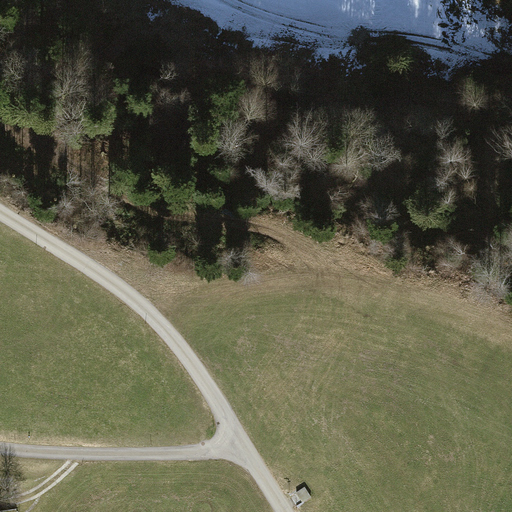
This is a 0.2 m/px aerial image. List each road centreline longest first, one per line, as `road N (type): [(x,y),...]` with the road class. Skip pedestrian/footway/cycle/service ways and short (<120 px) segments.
road 1 (unclassified): [(0,209),(144,302),(202,376),(283,511)]
road 2 (track): [(239,449),(139,456),(0,448)]
